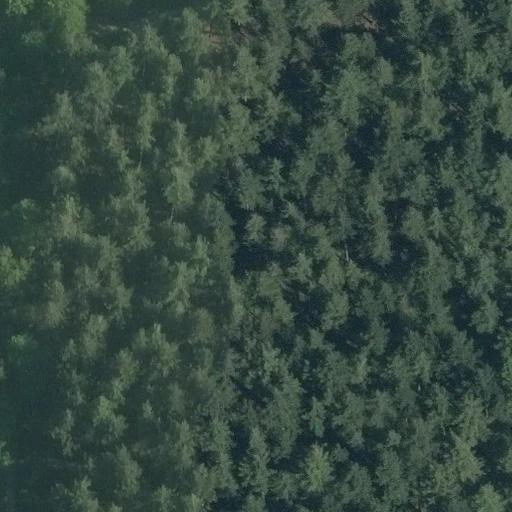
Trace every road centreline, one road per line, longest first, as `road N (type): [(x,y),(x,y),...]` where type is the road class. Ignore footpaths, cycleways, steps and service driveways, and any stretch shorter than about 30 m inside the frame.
road 1 (track): [(232,0),(0,51)]
road 2 (track): [(12,511),(9,399),(0,371)]
